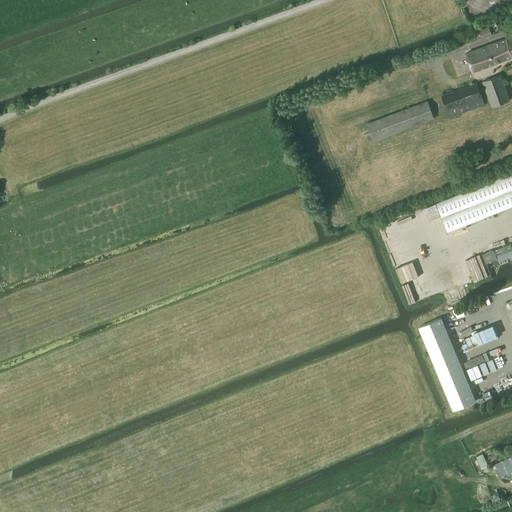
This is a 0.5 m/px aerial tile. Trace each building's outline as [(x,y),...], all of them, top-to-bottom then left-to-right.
[(482,38),(491,35),(489,28),(480,30),(482,38)] [(511,36),(506,38),(506,39),(466,54),(472,72),(511,56),(511,36)] [(492,107),(509,100),(500,74),(482,81),(492,107)] [(449,117),(484,104),(476,83),(454,91),(441,96),(449,117)] [(422,103),(366,124),(372,140),(394,132),(432,118),(426,101),(422,103)] [(511,177),(511,173),(436,203),(447,231),(511,205),(511,177)] [(441,318),(418,327),(453,410),(475,401),(441,318)] [(476,457),(480,466),(486,463),(482,454),(476,457)] [(511,456),(511,457),(495,464),(500,477),(501,479),(501,480),(502,480),(502,481),(503,481),(503,482),(504,482),(505,482),(506,482),(507,482),(508,482),(509,482),(510,481),(511,480),(511,479),(511,478),(511,456)]
